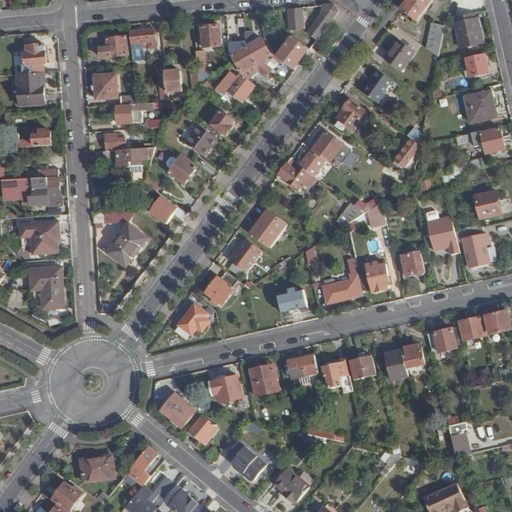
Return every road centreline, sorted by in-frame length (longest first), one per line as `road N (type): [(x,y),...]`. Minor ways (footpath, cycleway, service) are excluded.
road 1 (tertiary): [(378,0),(112,357)]
road 2 (residential): [(511,286),(125,375)]
road 3 (residential): [(69,18),(93,351)]
road 4 (residential): [(258,0),(69,18)]
road 5 (residential): [(119,404),(248,511)]
road 6 (residential): [(73,409),(0,509)]
